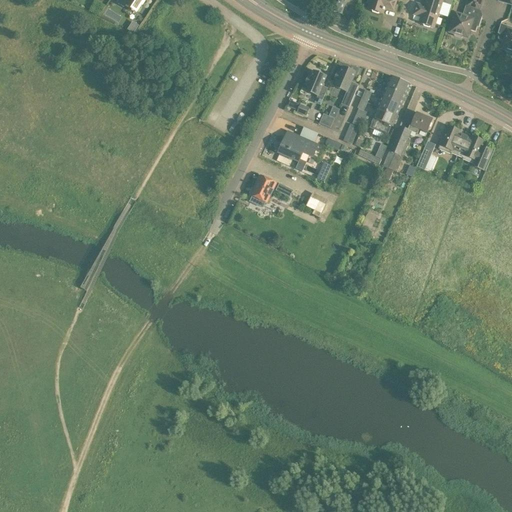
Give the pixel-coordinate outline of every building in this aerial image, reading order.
[(121,0),(126,3),(125,5),(133,10),(134,7),(139,10),(142,6),(143,6),(147,0),(121,0)] [(328,8),(327,12),(334,15),(335,12),(342,14),(346,0),(332,0),(330,9),(328,8)] [(371,0),(369,9),(371,10),(372,12),(378,14),(380,12),(382,13),(384,7),(393,10),(396,1),(393,0),(371,0)] [(442,5),(426,0),(425,3),(423,2),(422,5),(417,4),(413,15),(421,18),(419,23),(434,28),(442,5)] [(484,0),(468,0),(467,5),(481,10),(484,0)] [(468,16),(457,12),(455,13),(450,31),(451,33),(454,34),(456,36),(462,38),(464,37),(467,38),(469,37),(472,29),(474,30),(476,29),(477,26),(480,27),(483,17),(469,13),(468,16)] [(511,26),(502,24),(499,33),(501,34),(500,37),(501,39),(504,40),(502,47),(503,49),(506,50),(507,52),(511,53),(511,26)] [(334,81),(337,82),(335,87),(347,92),(341,105),(349,108),(357,89),(349,86),(355,73),(343,68),(340,74),(338,73),(334,81)] [(311,78),(308,77),(305,85),(308,86),(306,91),(318,96),(315,103),(320,106),(326,93),(320,90),(326,77),(314,72),(311,78)] [(386,87),(406,96),(410,85),(391,77),(386,87)] [(401,106),(406,96),(386,87),(382,98),(401,106)] [(351,123),(345,141),(355,144),(366,111),(365,111),(372,92),(365,89),(353,124),(351,123)] [(377,108),(397,116),(401,106),(382,98),(377,108)] [(309,109),(300,105),(296,113),(306,117),(309,109)] [(330,115),(325,113),(320,123),(331,128),(340,109),(334,106),(330,115)] [(372,123),(370,128),(387,136),(391,126),(393,127),(397,116),(377,108),(371,123),(372,123)] [(432,120),(417,113),(411,126),(410,125),(408,130),(400,127),(382,167),(385,168),(381,178),(388,181),(393,171),(397,173),(410,143),(407,141),(411,132),(417,134),(419,129),(427,133),(432,120)] [(451,154),(456,156),(465,136),(460,134),(461,132),(448,126),(438,149),(451,155),(451,154)] [(288,132),(285,140),(279,154),(299,163),(303,153),(312,157),(318,145),(288,132)] [(471,139),(465,136),(456,156),(462,158),(462,159),(474,165),(473,167),(483,171),(491,152),(482,148),(484,142),(472,137),(471,139)] [(324,145),(338,151),(341,144),(327,138),(324,145)] [(427,142),(417,167),(425,171),(436,145),(427,142)] [(360,151),(359,158),(381,164),(387,145),(380,144),(377,155),(360,151)] [(325,182),(332,165),(325,162),(318,179),(325,182)] [(278,186),(276,185),(277,184),(260,176),(251,196),(252,197),(250,203),(263,209),(266,203),(267,204),(274,189),(276,190),(275,192),(290,199),(293,192),(278,185),(278,186)] [(313,216),(320,220),(329,203),(313,195),(307,209),(315,213),(313,216)]
